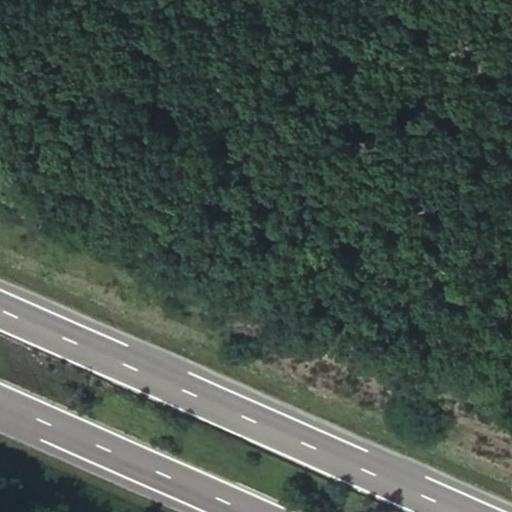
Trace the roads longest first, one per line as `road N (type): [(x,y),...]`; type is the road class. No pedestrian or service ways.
road 1 (trunk): [(446,511),(0,316)]
road 2 (trunk): [(0,401),(250,511)]
